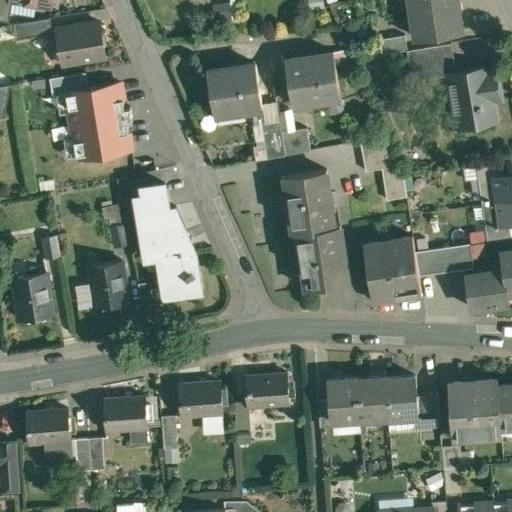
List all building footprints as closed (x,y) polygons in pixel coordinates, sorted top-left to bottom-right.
[(0,0),(0,19),(10,21),(13,0),(0,0)] [(410,0),(417,37),(463,30),(458,0),(410,0)] [(50,17),(15,23),(18,38),(53,32),(50,17)] [(101,21),(58,28),(64,63),(107,55),(105,46),(107,43),(105,32),(102,31),(101,21)] [(407,34),(380,38),(383,54),(408,50),(409,50),(407,34)] [(409,50),(408,50),(413,80),(451,75),(453,75),(453,74),(458,73),(458,71),(454,43),(409,50)] [(332,49),(305,54),(305,53),(286,55),(294,102),(324,98),(325,106),(329,109),(339,108),(342,104),(333,48),(332,48),(332,49)] [(256,61),(209,68),(216,111),(218,111),(217,107),(244,103),(244,107),(263,104),(256,61)] [(489,65),(458,71),(458,73),(453,74),(453,75),(451,75),(458,125),(498,119),(495,100),(503,99),(498,67),(490,69),(489,65)] [(12,84),(0,85),(0,116),(5,117),(12,84)] [(280,118),(262,121),(268,155),(286,152),(282,129),(280,118)] [(308,124),(282,129),(286,152),(312,148),(308,124)] [(386,135),(361,139),(366,170),(382,167),(399,164),(386,135)] [(501,160),(476,164),(478,178),(503,174),(503,172),(501,160)] [(399,164),(382,167),(387,199),(407,196),(404,175),(399,164)] [(326,167),(285,174),(295,232),(302,231),(335,226),(326,167)] [(511,170),(503,172),(503,174),(478,178),(482,202),(511,197),(511,170)] [(143,194),(135,195),(145,265),(158,263),(163,301),(209,295),(202,250),(181,206),(175,207),(172,182),(141,186),(143,194)] [(511,197),(482,202),(486,225),(510,221),(510,223),(511,222),(511,197)] [(510,221),(486,225),(488,239),(511,236),(510,223),(510,221)] [(125,222),(111,225),(116,245),(129,242),(125,222)] [(335,226),(302,231),(305,247),(301,248),(304,270),(308,270),(311,286),(307,286),(307,287),(350,280),(341,225),(335,226)] [(57,233),(44,236),(48,256),(61,254),(57,233)] [(413,234),(366,241),(374,296),(376,296),(376,295),(393,292),(394,294),(406,292),(406,291),(420,289),(421,290),(422,290),(420,275),(419,273),(416,250),(413,234)] [(471,242),(416,250),(419,273),(420,275),(475,267),(471,242)] [(511,247),(501,250),(504,267),(467,273),(472,306),(511,301),(510,292),(511,291),(511,247)] [(123,259),(91,264),(94,281),(91,282),(95,305),(129,300),(123,259)] [(47,272),(15,277),(18,294),(15,295),(19,318),(54,312),(47,272)] [(289,372),(248,375),(250,400),(250,405),(251,405),(291,402),(289,372)] [(360,375),(330,377),(331,397),(333,416),(334,416),(363,415),(360,377),(360,375)] [(388,375),(360,377),(363,415),(363,417),(391,415),(388,377),(388,375)] [(417,375),(388,377),(391,415),(391,417),(419,415),(420,415),(419,393),(417,375)] [(498,377),(450,380),(454,435),(474,433),(474,435),(486,434),(486,432),(502,431),(502,425),(499,383),(498,377)] [(222,380),(180,383),(182,414),(224,411),(222,380)] [(511,382),(499,383),(502,425),(511,424),(511,382)] [(439,392),(419,393),(420,415),(419,415),(419,420),(441,419),(439,392)] [(146,393),(104,396),(107,427),(148,424),(146,393)] [(331,397),(319,398),(321,424),(335,423),(334,416),(333,416),(331,397)] [(250,400),(236,401),(239,443),(253,441),(251,405),(250,405),(250,400)] [(69,406),(28,410),(31,440),(72,436),(69,406)] [(176,413),(161,414),(164,448),(179,447),(176,413)] [(103,435),(90,436),(92,468),(106,467),(103,435)] [(90,436),(76,437),(79,469),(92,468),(90,436)] [(18,440),(2,441),(3,463),(5,491),(22,490),(18,440)] [(461,444),(443,445),(445,467),(459,466),(462,466),(461,444)] [(459,466),(445,467),(447,493),(461,492),(459,466)] [(448,511),(447,499),(433,500),(433,506),(435,506),(435,511),(448,511)] [(511,511),(511,500),(494,502),(494,511),(511,511)] [(494,511),(494,502),(460,504),(460,511),(494,511)]
